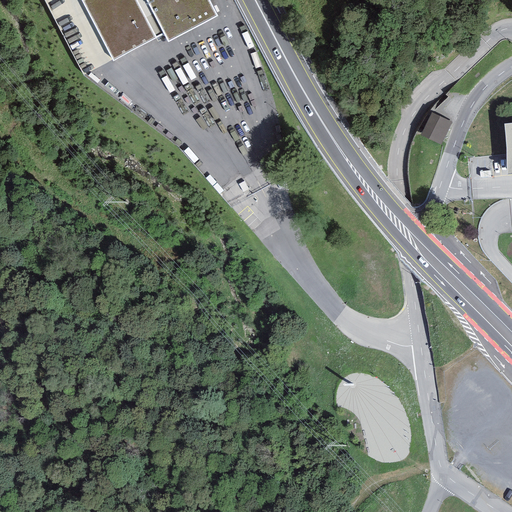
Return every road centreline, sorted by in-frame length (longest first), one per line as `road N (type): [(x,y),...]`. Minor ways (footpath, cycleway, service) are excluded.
road 1 (unclassified): [(421,344),(397,179),(401,140),(431,91),(496,32),(511,28)]
road 2 (primary): [(348,161),(380,215),(511,354)]
road 3 (unclassified): [(266,198),(297,260),(338,314),(376,336),(421,344)]
road 4 (unclassified): [(419,234),(466,112),(511,65)]
road 5 (primary): [(254,0),(348,161)]
road 6 (unclassified): [(445,474),(421,344)]
road 7 (primary): [(511,326),(419,234)]
